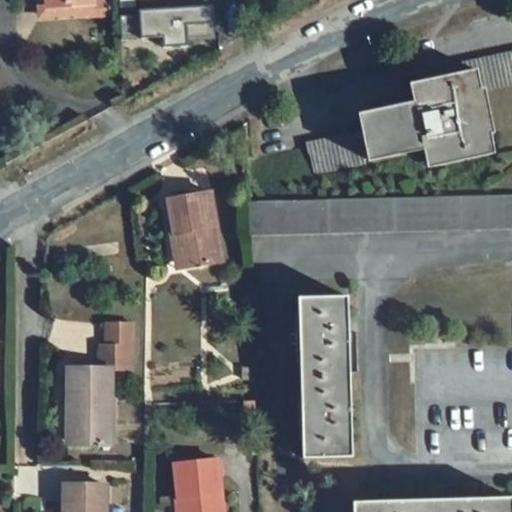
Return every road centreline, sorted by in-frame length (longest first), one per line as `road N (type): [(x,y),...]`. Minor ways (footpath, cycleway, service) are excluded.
road 1 (residential): [(438,0),(307,53),(0,215)]
road 2 (unknown): [(511,471),(389,466),(377,442),(376,309),(383,267),(395,257),(511,249)]
